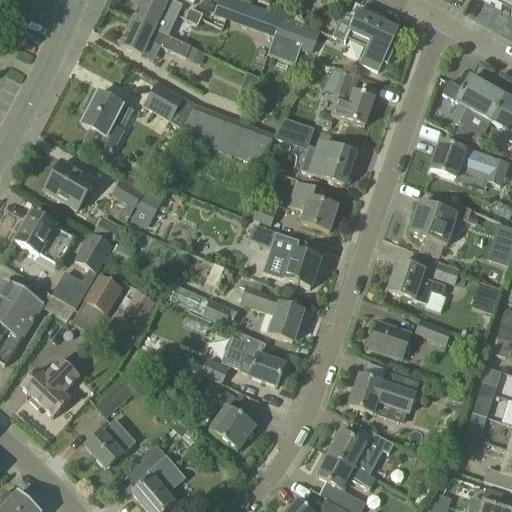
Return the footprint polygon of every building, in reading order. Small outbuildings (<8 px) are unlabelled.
[(155,0),(143,0),(132,24),(152,33),(153,33),(153,32),(168,39),(176,20),(182,8),(166,1),(164,4),(155,0)] [(281,18),(231,0),(207,0),(203,13),(226,22),(237,26),(273,39),(274,38),(281,18)] [(511,0),(484,0),(484,2),(511,17),(511,0)] [(182,24),(197,30),(203,17),(188,11),(182,24)] [(345,41),(367,51),(359,67),(377,75),(382,65),(387,68),(393,55),(388,53),(397,33),(381,26),(384,21),(376,17),(373,22),(358,15),(345,41)] [(281,18),(274,38),(273,39),(267,58),(294,68),(299,54),(318,61),(316,67),(333,73),(345,44),(328,37),(329,36),(281,18)] [(132,24),(121,49),(142,59),(154,64),(160,50),(185,61),(191,49),(171,41),(168,39),(153,32),(153,33),(152,33),(132,24)] [(338,98),(331,120),(365,130),(374,101),(355,95),(359,82),(333,73),(326,94),(338,98)] [(251,104),(261,80),(250,75),(240,99),(251,104)] [(504,100),(469,80),(455,106),(472,115),(468,122),(465,121),(459,135),(484,146),(493,127),(490,125),(504,100)] [(195,108),(156,86),(142,110),(181,132),(195,108)] [(84,144),(111,158),(133,114),(122,109),(97,95),(80,128),(90,133),(84,144)] [(490,125),(493,127),(511,137),(511,138),(509,144),(511,145),(511,100),(508,99),(506,101),(504,100),(490,125)] [(195,108),(181,132),(178,139),(226,157),(242,128),(243,126),(195,108)] [(291,125),(288,135),(311,143),(314,132),(291,125)] [(243,126),(242,128),(226,157),(258,169),(274,137),(243,126)] [(308,177),(345,190),(356,158),(319,145),(308,177)] [(430,174),(455,183),(460,168),(484,176),(475,202),(476,202),(472,211),(493,218),(506,180),(496,177),(499,171),(488,167),(489,163),(477,159),(477,158),(465,154),(440,145),(430,174)] [(61,165),(44,194),(77,214),(94,184),(61,165)] [(120,184),(141,198),(142,198),(148,189),(125,175),(120,184)] [(141,198),(120,184),(111,199),(133,212),(141,198)] [(297,188),(290,210),(304,215),(301,226),(329,235),(337,211),(322,206),(325,199),(326,198),(297,188)] [(150,203),(142,198),(141,198),(133,212),(124,228),(135,234),(145,217),(142,215),(150,203)] [(408,237),(446,250),(455,223),(466,227),(465,231),(473,233),(478,218),(470,215),(471,214),(445,203),(441,214),(419,206),(408,237)] [(250,222),(271,230),(276,217),(255,209),(250,222)] [(31,216),(14,246),(38,259),(39,258),(57,269),(73,241),(55,230),(31,216)] [(496,245),(511,249),(511,232),(501,229),(496,245)] [(320,264),(296,256),(300,245),(276,237),(263,278),(296,288),(295,290),(299,291),(299,290),(311,293),(320,264)] [(91,238),(75,264),(95,276),(111,250),(91,238)] [(117,250),(112,261),(121,265),(126,253),(117,250)] [(398,266),(388,295),(426,308),(430,296),(441,300),(445,289),(420,281),(423,274),(398,266)] [(454,287),(459,275),(437,267),(433,280),(454,287)] [(100,279),(84,305),(106,318),(122,292),(100,279)] [(0,288),(0,329),(22,294),(4,282),(0,288)] [(470,310),(491,318),(500,293),(479,285),(470,310)] [(202,319),(208,305),(174,291),(169,305),(202,319)] [(303,315),(279,307),(280,302),(244,292),(239,309),(265,316),(260,334),(269,337),(268,338),(293,347),(294,343),(296,344),(300,334),(297,333),(303,315)] [(136,293),(125,315),(145,324),(156,302),(136,293)] [(0,329),(0,364),(5,367),(4,370),(43,306),(22,294),(0,329)] [(235,317),(208,305),(202,319),(229,331),(235,317)] [(450,336),(421,324),(415,337),(445,349),(450,336)] [(378,326),(369,352),(401,363),(410,337),(378,326)] [(508,352),(511,344),(496,339),(494,348),(508,352)] [(508,352),(494,348),(487,371),(501,375),(508,352)] [(285,369),(256,358),(256,359),(236,351),(231,365),(251,372),(247,381),(277,391),(285,369)] [(32,402),(29,404),(37,413),(40,410),(52,422),(69,404),(62,397),(79,380),(60,363),(44,379),(37,372),(20,390),(32,402)] [(208,364),(201,377),(201,378),(223,388),(229,374),(208,364)] [(359,379),(349,410),(372,418),(376,406),(408,417),(419,387),(385,376),(381,387),(359,379)] [(124,384),(96,409),(105,420),(133,395),(124,384)] [(494,398),(496,390),(482,386),(479,394),(494,398)] [(226,411),(210,434),(237,454),(255,429),(238,417),(245,408),(225,394),(218,404),(226,411)] [(494,398),(479,394),(476,403),(491,407),(494,398)] [(85,449),(106,473),(122,458),(136,445),(122,431),(115,422),(101,435),(85,449)] [(465,440),(479,445),(484,428),(470,424),(465,440)] [(328,457),(354,471),(366,449),(340,435),(328,457)] [(373,436),(367,446),(387,457),(393,447),(373,436)] [(465,440),(462,448),(477,453),(479,445),(465,440)] [(156,447),(136,463),(147,476),(166,459),(156,447)] [(458,472),(469,476),(475,456),(464,453),(458,472)] [(511,455),(507,453),(500,475),(488,472),(483,485),(511,494),(511,455)] [(328,457),(316,480),(342,494),(348,482),(369,495),(375,484),(354,471),(328,457)] [(130,496),(144,511),(183,511),(178,505),(175,508),(151,479),(130,496)] [(479,511),(508,511),(499,509),(503,497),(486,492),(482,504),(479,511)] [(6,493),(0,499),(0,511),(35,511),(17,495),(12,499),(6,493)] [(345,495),(336,509),(340,511),(362,511),(365,509),(346,496),(346,495),(345,495)] [(307,511),(297,503),(289,511),(324,511),(321,508),(317,511),(307,511)]
